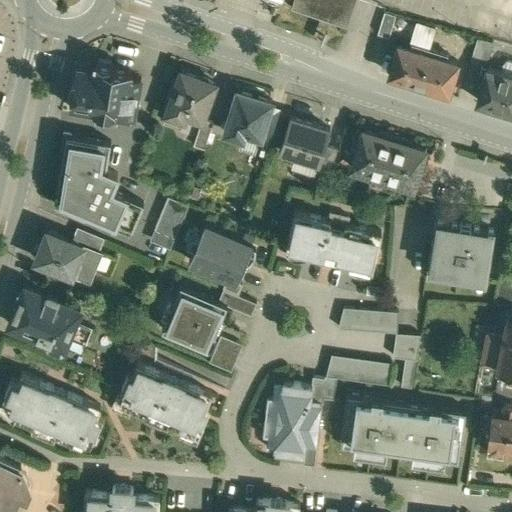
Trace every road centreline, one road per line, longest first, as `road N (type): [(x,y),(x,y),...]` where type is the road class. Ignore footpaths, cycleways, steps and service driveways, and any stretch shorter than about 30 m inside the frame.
road 1 (residential): [(245,474),(511,509)]
road 2 (tertiary): [(93,19),(346,84)]
road 3 (secondary): [(0,270),(67,30)]
road 4 (residential): [(5,436),(66,462),(245,474)]
road 5 (tertiary): [(346,84),(288,53),(140,0)]
road 6 (residential): [(245,474),(231,418),(250,374),(297,322)]
road 7 (tertiary): [(511,139),(346,84)]
road 8 (secondary): [(32,15),(0,184)]
